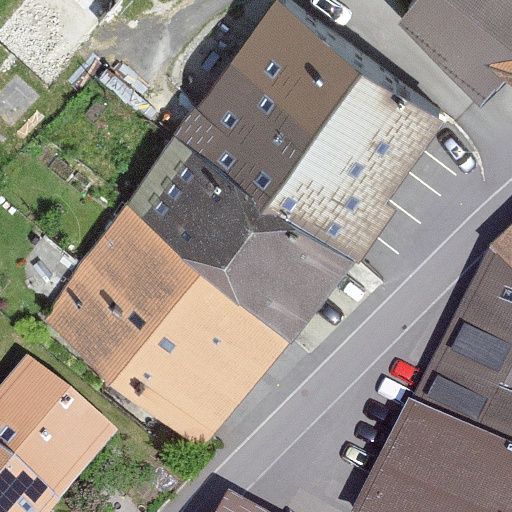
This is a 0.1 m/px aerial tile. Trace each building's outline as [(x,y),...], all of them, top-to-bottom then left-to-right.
[(147,0),(31,0),(0,35),(0,54),(56,104),(147,0)] [(506,83),(511,87),(511,0),(417,0),(400,24),(480,108),(506,83)] [(277,1),(172,138),(359,263),(446,124),(277,1)] [(172,138),(128,207),(288,345),(359,263),(172,138)] [(128,207),(45,321),(201,450),(288,345),(128,207)] [(511,226),(490,246),(511,268),(511,226)] [(511,511),(511,268),(490,246),(412,399),(352,511),(511,511)] [(0,511),(48,511),(120,430),(27,352),(0,384),(0,511)] [(267,511),(229,489),(217,511),(267,511)]
